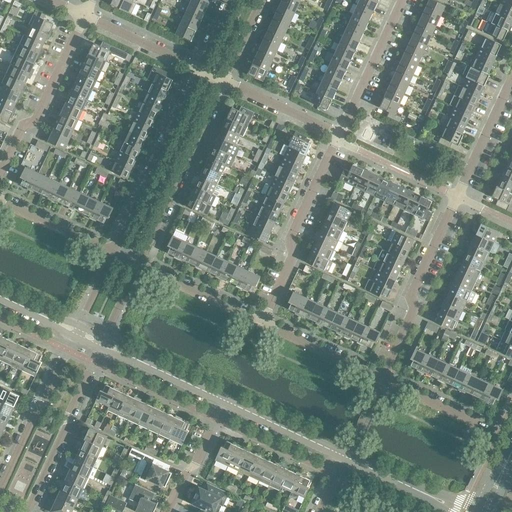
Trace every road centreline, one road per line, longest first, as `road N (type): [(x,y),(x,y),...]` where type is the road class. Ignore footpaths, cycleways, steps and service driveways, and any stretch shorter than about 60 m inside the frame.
road 1 (residential): [(382,378),(511,78)]
road 2 (residential): [(263,322),(292,258),(290,238),(338,134)]
road 3 (residential): [(192,65),(109,251)]
road 4 (residential): [(139,265),(227,83)]
road 5 (residential): [(0,173),(22,125),(36,119),(84,16)]
road 6 (residential): [(31,511),(104,346)]
road 7 (residential): [(73,333),(0,490)]
road 8 (residential): [(338,134),(402,0)]
road 9 (residential): [(263,322),(139,265)]
road 10 (tertiary): [(222,405),(104,346)]
road 11 (residential): [(382,378),(263,322)]
road 12 (tertiary): [(343,455),(222,405)]
road 13 (residential): [(338,134),(227,83)]
road 14 (residential): [(109,251),(0,200)]
